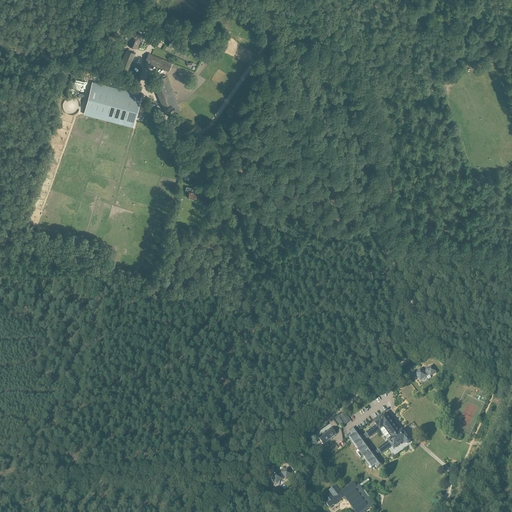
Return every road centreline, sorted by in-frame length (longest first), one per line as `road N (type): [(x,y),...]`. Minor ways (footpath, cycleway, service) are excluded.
road 1 (track): [(377,232),(295,232),(232,207),(251,264),(254,314),(203,464)]
road 2 (unknown): [(196,477),(237,436),(413,302)]
road 3 (track): [(377,232),(264,0)]
road 4 (track): [(398,227),(380,186),(366,91),(335,59),(278,37)]
road 5 (residential): [(241,478),(432,339)]
road 6 (track): [(0,247),(70,43)]
road 7 (track): [(0,481),(196,477)]
road 8 (track): [(511,58),(366,91)]
road 9 (unknown): [(178,128),(204,128),(275,29)]
road 10 (unknown): [(377,232),(398,227),(436,247),(511,253)]
road 11 (track): [(511,385),(432,339),(413,302)]
road 12 (track): [(510,511),(479,467),(511,396)]
